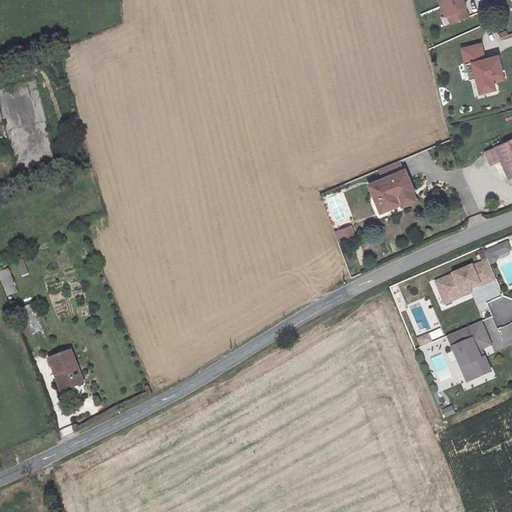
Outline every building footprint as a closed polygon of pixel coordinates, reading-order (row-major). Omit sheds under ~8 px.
[(435,0),(436,1),(434,1),(443,21),(445,20),(448,29),(463,22),(459,14),(461,13),(463,12),(458,0),(435,0)] [(468,66),(483,63),(479,47),(458,53),(462,68),(468,66)] [(483,63),(468,66),(476,98),(492,94),(491,87),(500,84),(494,60),(483,63)] [(491,132),(496,130),(492,117),(486,119),(491,132)] [(511,152),(511,139),(502,145),(503,146),(507,155),(511,152)] [(502,185),(511,179),(511,165),(507,155),(503,146),(477,159),(483,173),(493,168),(502,185)] [(381,174),(385,183),(403,176),(399,166),(381,174)] [(403,176),(385,183),(366,191),(378,220),(398,211),(396,203),(411,197),(403,176)] [(350,234),(340,238),(344,247),(354,243),(350,234)] [(340,238),(334,241),(337,250),(344,247),(340,238)] [(505,245),(483,255),(486,263),(492,260),(509,253),(505,245)] [(21,277),(29,274),(25,264),(18,268),(21,277)] [(450,276),(451,278),(433,286),(443,308),(469,296),(468,292),(478,288),(479,290),(494,283),(485,264),(471,270),(470,268),(450,276)] [(0,271),(0,277),(7,296),(18,292),(9,268),(0,271)] [(486,375),(476,353),(488,348),(478,325),(445,340),(465,385),(486,375)] [(422,346),(434,341),(430,333),(419,338),(422,346)] [(56,377),(62,394),(79,388),(66,354),(45,363),(51,378),(56,377)] [(56,377),(51,378),(58,396),(62,394),(56,377)] [(442,409),(445,417),(456,413),(453,405),(442,409)]
